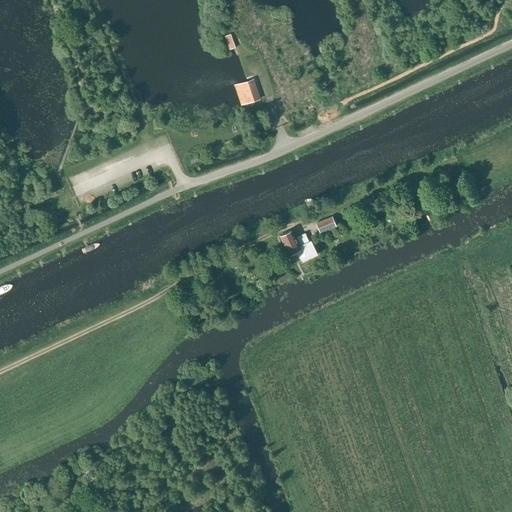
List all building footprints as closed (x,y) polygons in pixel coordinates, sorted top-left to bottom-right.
[(231,33),(225,35),(229,49),(235,47),(231,33)] [(259,99),(253,80),(239,84),(246,103),(259,99)] [(423,219),(434,214),(429,204),(418,209),(423,219)] [(332,216),(316,223),(320,232),(336,226),(332,216)] [(280,236),(289,255),(296,252),(298,257),(302,262),(318,255),(311,240),(299,246),(291,230),(280,236)]
